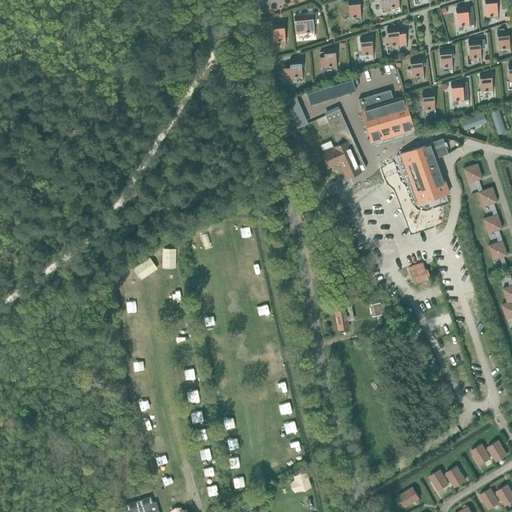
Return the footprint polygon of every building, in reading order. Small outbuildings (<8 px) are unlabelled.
[(356,0),(347,1),(349,18),(360,17),(360,22),(361,22),(359,2),(356,2),(356,0)] [(379,0),(381,8),(391,7),(391,8),(393,8),(393,7),(398,6),(399,11),(397,0),(379,0)] [(495,0),(483,0),(486,17),(489,16),(489,17),(491,17),(491,16),(496,16),(497,21),(495,0)] [(464,8),(455,9),(457,26),(460,26),(461,26),(463,26),(462,25),(473,24),(474,29),(471,7),(464,8)] [(300,16),(293,17),(295,34),(302,33),(306,33),(308,33),(308,32),(313,32),(314,37),(313,23),(316,23),(315,14),(309,15),(300,16)] [(283,24),(271,25),(273,42),(284,41),(285,46),(283,24)] [(397,28),(386,29),(388,46),(405,44),(406,49),(404,30),(398,31),(397,28)] [(499,32),(496,32),(498,49),(509,48),(509,53),(510,53),(508,31),(504,32),(503,29),(499,29),(499,32)] [(368,37),(359,38),(361,55),(372,54),(372,61),(373,61),(371,39),(368,39),(368,37)] [(479,40),(467,41),(469,58),(480,57),(481,64),(480,48),(484,48),(483,40),(479,41),(479,40)] [(323,52),(319,52),(320,67),(328,66),(328,67),(330,67),(330,66),(335,66),(336,71),(336,70),(334,49),(323,50),(323,52)] [(450,50),(439,51),(440,68),(451,67),(452,74),(452,73),(450,50)] [(421,58),(409,60),(411,77),(422,75),(423,80),(424,80),(421,58)] [(285,65),(283,65),(284,78),(294,77),(294,78),(296,78),(296,77),(301,76),(302,81),(300,59),(289,60),(289,64),(285,65)] [(479,75),(481,91),(491,90),(492,97),(493,97),(490,73),(479,75)] [(352,78),(306,93),(310,105),(356,90),(352,78)] [(467,82),(450,84),(452,101),(455,100),(456,101),(458,101),(457,100),(468,99),(468,106),(469,106),(467,82)] [(403,132),(413,130),(403,96),(393,99),(390,90),(358,99),(371,142),(379,140),(390,136),(403,132)] [(433,92),(421,93),(423,110),(434,109),(434,116),(435,116),(433,92)] [(338,145),(322,152),(329,167),(339,162),(346,178),(366,169),(362,160),(339,109),(324,115),(338,145)] [(500,110),(491,113),(499,135),(507,132),(500,110)] [(484,114),(462,122),(465,130),(487,123),(484,114)] [(448,153),(442,138),(431,142),(400,154),(411,184),(415,183),(422,202),(449,192),(436,158),(448,153)] [(477,163),(462,168),(468,183),(482,178),(477,163)] [(492,186),(477,191),(482,206),(497,202),(492,186)] [(497,213),(482,218),(487,233),(502,228),(497,213)] [(502,240),(487,245),(492,260),(507,255),(502,240)] [(422,262),(408,266),(414,283),(428,278),(422,262)] [(511,284),(503,288),(507,302),(511,300),(511,284)] [(511,300),(507,302),(501,304),(506,319),(511,316),(511,300)] [(380,302),(369,304),(372,316),(382,314),(382,313),(386,313),(385,303),(380,304),(380,302)] [(342,310),(334,311),(337,329),(348,327),(347,321),(353,319),(350,306),(341,307),(342,310)] [(499,440),(488,447),(496,461),(507,454),(499,440)] [(482,443),(471,450),(479,464),(491,457),(482,443)] [(457,466),(446,473),(455,487),(466,480),(457,466)] [(440,469),(429,476),(438,490),(449,483),(440,469)] [(511,491),(508,485),(496,491),(505,505),(511,501),(511,491)] [(412,487),(398,495),(405,507),(419,498),(412,487)] [(491,488),(480,495),(488,509),(499,502),(491,488)] [(129,511),(157,511),(154,504),(150,505),(148,499),(138,503),(127,507),(129,511)]
